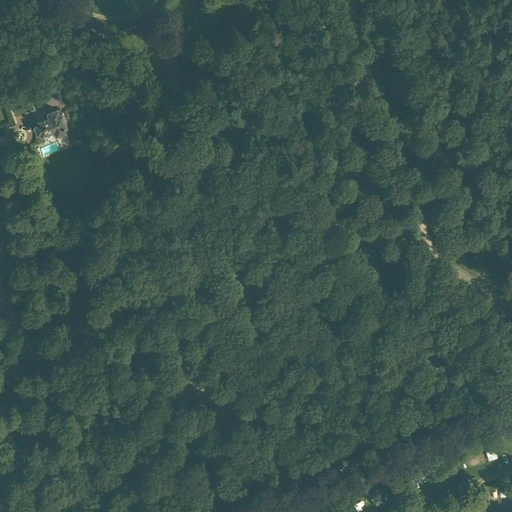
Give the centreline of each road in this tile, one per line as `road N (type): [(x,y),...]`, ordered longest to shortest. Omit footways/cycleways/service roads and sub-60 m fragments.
road 1 (unknown): [(54,350),(189,243),(246,229),(309,190),(320,166),(346,0)]
road 2 (unclassified): [(27,361),(229,253),(296,236)]
road 3 (track): [(433,258),(350,30)]
road 4 (unclassified): [(511,307),(391,242),(296,236)]
road 5 (track): [(325,186),(350,30)]
road 6 (track): [(511,473),(394,511)]
